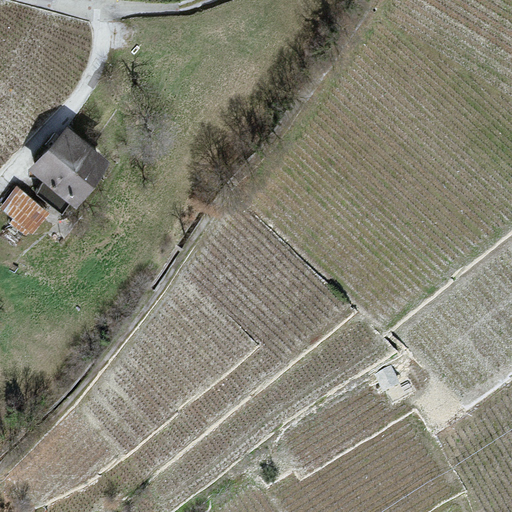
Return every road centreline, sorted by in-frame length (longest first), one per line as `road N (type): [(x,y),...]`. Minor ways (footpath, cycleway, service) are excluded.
road 1 (track): [(89,12),(109,29),(109,61),(90,95),(0,196)]
road 2 (track): [(36,0),(89,12),(187,13),(225,0)]
